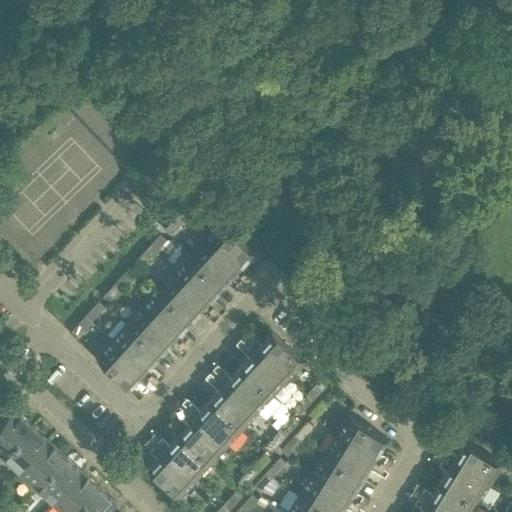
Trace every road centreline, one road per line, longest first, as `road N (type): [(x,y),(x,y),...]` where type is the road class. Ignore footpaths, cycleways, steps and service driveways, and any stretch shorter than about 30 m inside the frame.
road 1 (residential): [(378,511),(419,441),(348,374),(344,347),(271,278),(136,422)]
road 2 (residential): [(0,390),(44,338),(121,407)]
